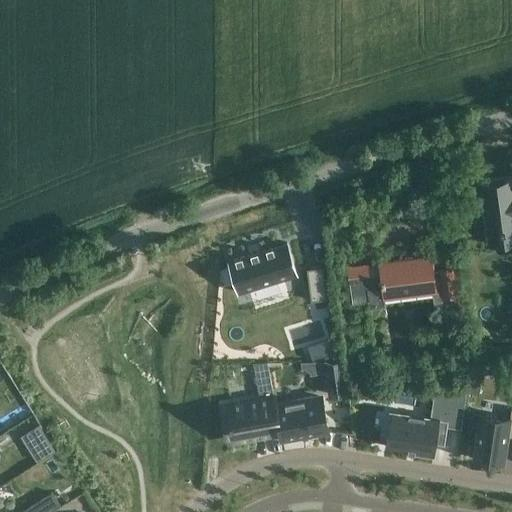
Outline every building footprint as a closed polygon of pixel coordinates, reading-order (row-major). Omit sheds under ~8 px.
[(511,181),(511,179),(479,183),(485,230),(511,226),(511,181)] [(285,242),(227,260),(236,291),(295,274),(285,242)] [(436,290),(431,254),(379,261),(347,265),(352,301),(368,299),(366,287),(382,284),(384,297),(436,290)] [(322,266),(306,268),(310,299),(326,297),(322,266)] [(443,296),(456,294),(453,266),(439,268),(443,296)] [(341,360),(324,360),(328,393),(344,391),(341,360)] [(390,410),(385,444),(413,448),(413,450),(432,453),(434,439),(444,441),(446,425),(460,427),(466,388),(450,385),(446,418),(390,410)] [(317,394),(275,403),(279,424),(278,425),(280,438),(324,430),(317,394)] [(273,395),(228,404),(234,439),(266,433),(265,427),(278,425),(279,424),(275,403),(273,395)] [(511,436),(511,408),(511,409),(510,417),(479,413),(472,457),(504,462),(507,436),(511,436)]
